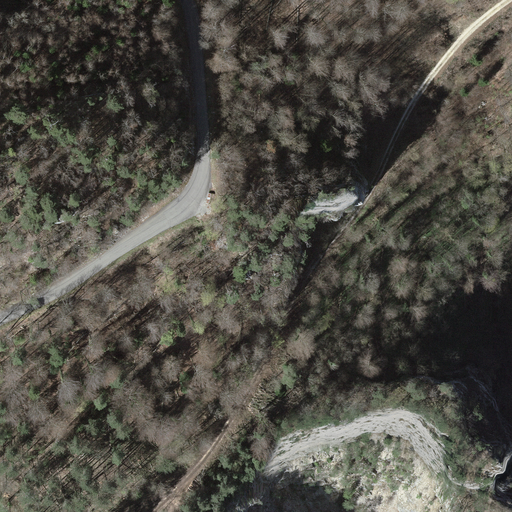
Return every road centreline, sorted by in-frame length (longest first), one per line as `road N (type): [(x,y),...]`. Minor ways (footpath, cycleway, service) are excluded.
road 1 (track): [(504,0),(441,63),(290,293),(237,410),(165,499)]
road 2 (tertiary): [(0,318),(112,255),(195,190),(203,144),(186,0)]
